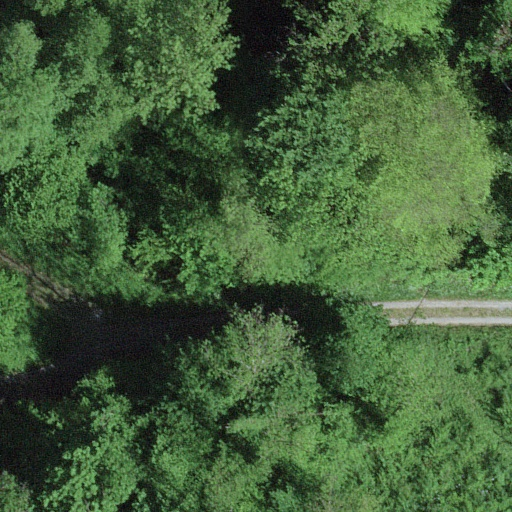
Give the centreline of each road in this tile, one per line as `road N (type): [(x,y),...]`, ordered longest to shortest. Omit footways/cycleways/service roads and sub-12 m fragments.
road 1 (track): [(511,310),(410,307),(89,341)]
road 2 (track): [(0,387),(43,383),(89,341),(58,297),(0,268)]
